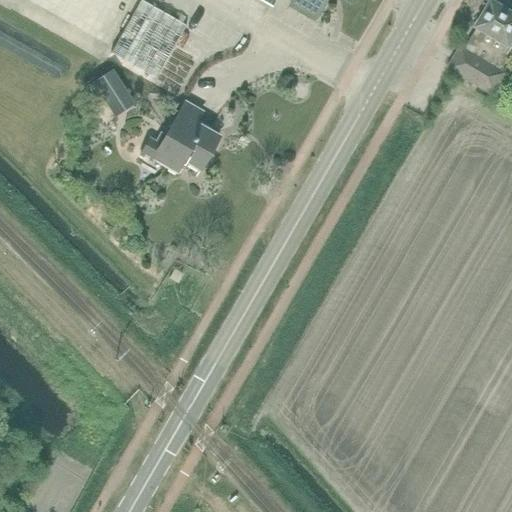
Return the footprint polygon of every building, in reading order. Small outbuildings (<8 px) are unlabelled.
[(141,0),(140,0),(111,53),(157,80),(187,26),(141,0)] [(258,0),(271,7),(275,0),(292,0),(290,5),(316,19),(327,0),(258,0)] [(511,13),(493,2),(476,29),(467,46),(462,43),(447,69),(496,98),(511,72),(505,68),(511,54),(511,13)] [(97,80),(88,86),(91,91),(99,104),(124,88),(120,81),(113,70),(97,80)] [(152,163),(154,159),(176,173),(183,160),(200,170),(219,137),(209,131),(211,128),(197,119),(202,112),(186,103),(167,136),(160,132),(155,141),(149,137),(139,156),(143,158),(145,156),(149,159),(148,161),(152,163)] [(174,269),(169,278),(178,284),(184,274),(174,269)]
